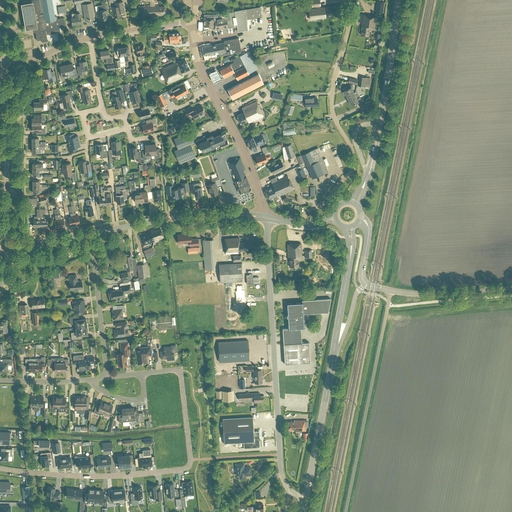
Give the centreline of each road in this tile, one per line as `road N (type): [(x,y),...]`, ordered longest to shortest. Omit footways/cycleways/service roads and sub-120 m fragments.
road 1 (residential): [(180,369),(190,459),(184,469),(75,475),(0,467)]
road 2 (unclassified): [(290,490),(280,454),(266,218)]
road 3 (residential): [(302,222),(354,165),(331,106),(351,0)]
road 4 (track): [(50,511),(33,501),(7,289)]
road 5 (unclassified): [(345,511),(390,290)]
road 6 (unclassified): [(262,218),(241,146),(195,56),(192,21)]
road 7 (unclassified): [(6,247),(5,61)]
road 8 (secondary): [(364,182),(397,0)]
road 9 (tertiary): [(91,233),(193,215),(262,218)]
road 10 (residential): [(107,377),(91,233)]
road 11 (secondary): [(305,500),(332,363)]
road 12 (tertiary): [(390,290),(511,288)]
